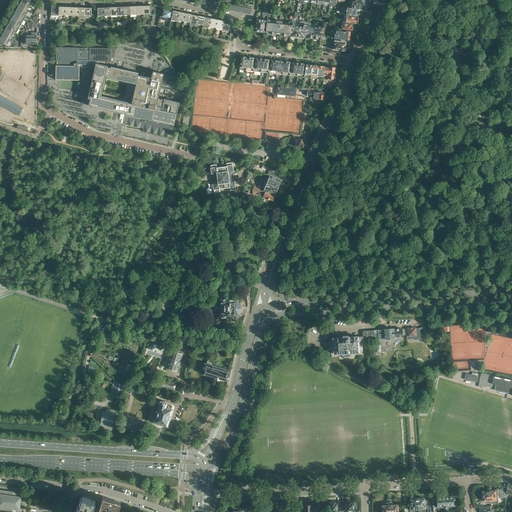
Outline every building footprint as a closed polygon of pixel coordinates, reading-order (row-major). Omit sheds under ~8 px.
[(344,0),(345,2),(344,7),(347,7),(358,9),(358,8),(359,8),(360,3),(364,4),(364,2),(363,2),(364,1),(364,0),(344,0)] [(21,1),(19,6),(27,10),(29,6),(21,1)] [(152,16),(154,7),(149,7),(149,5),(143,6),(143,14),(150,14),(150,15),(152,16)] [(29,11),(27,10),(19,6),(16,10),(26,15),(29,11)] [(342,14),(346,14),(357,15),(359,14),(359,12),(358,11),(358,9),(347,7),(344,7),(343,7),(342,14)] [(173,11),(163,9),(162,12),(161,12),(159,19),(167,21),(168,18),(171,19),(173,11)] [(16,10),(14,14),(23,20),(26,15),(16,10)] [(173,11),(171,19),(177,21),(179,11),(173,10),(173,11)] [(179,11),(177,21),(181,21),(181,20),(184,21),(186,13),(179,11)] [(186,13),(184,21),(191,22),(192,14),(186,13)] [(14,14),(11,19),(19,24),(21,24),(23,20),(14,14)] [(198,15),(197,23),(203,25),(205,17),(198,15)] [(346,22),(357,23),(357,22),(357,20),(357,19),(357,17),(347,15),(343,15),(343,21),(346,22)] [(291,25),(290,34),(290,33),(292,33),(292,35),(297,36),(299,23),(295,23),(295,21),(294,20),(295,16),(292,16),(292,20),(291,25)] [(205,17),(203,25),(209,26),(211,18),(205,17)] [(211,18),(209,26),(216,27),(218,19),(211,18)] [(11,19),(9,23),(18,29),(21,24),(19,24),(11,19)] [(265,20),(257,19),(256,25),(254,25),(253,30),(255,30),(255,31),(256,31),(257,31),(259,31),(260,31),(261,32),(262,32),(263,31),(264,32),(264,29),(265,29),(266,20),(265,20)] [(230,22),(224,21),(222,29),(222,31),(228,32),(229,30),(230,22)] [(285,23),(283,36),(284,36),(285,36),(287,37),(288,36),(289,34),(290,34),(291,25),(292,21),(289,21),(288,23),(285,22),(285,23)] [(299,23),(297,36),(303,37),(304,37),(305,37),(307,24),(307,23),(306,22),(300,21),(300,22),(299,22),(299,23)] [(341,24),(341,27),(341,29),(351,30),(353,30),(354,29),(354,27),(354,26),(351,26),(352,24),(345,23),(345,22),(339,21),(339,24),(341,24)] [(9,23),(6,28),(14,32),(16,33),(18,29),(9,23)] [(307,24),(305,37),(306,35),(307,35),(307,37),(308,37),(309,38),(311,38),(312,37),(314,25),(310,24),(310,23),(307,23),(307,24)] [(314,25),(312,37),(314,37),(314,38),(316,38),(317,38),(318,38),(318,37),(320,37),(320,36),(322,26),(318,26),(318,25),(314,25)] [(6,28),(3,32),(12,37),(14,32),(6,28)] [(334,38),(342,39),(349,40),(349,39),(350,39),(350,36),(349,35),(350,31),(346,30),(346,31),(344,31),(336,30),(334,30),(334,33),(332,33),(331,38),(334,38)] [(3,32),(1,37),(9,41),(12,37),(3,32)] [(1,37),(0,38),(0,44),(0,45),(1,43),(7,46),(9,41),(1,37)] [(331,40),(331,41),(330,48),(334,49),(334,50),(337,50),(337,49),(340,50),(340,51),(343,51),(343,50),(344,50),(345,50),(346,48),(346,47),(346,46),(345,45),(345,42),(343,42),(343,40),(340,40),(340,41),(334,40),(331,40)] [(103,43),(65,42),(65,44),(57,44),(57,47),(56,47),(56,60),(57,60),(106,61),(111,61),(111,57),(114,57),(115,44),(111,44),(111,45),(103,44),(103,43)] [(240,69),(241,70),(246,70),(248,57),(245,57),(244,56),(243,56),(242,56),(241,56),(240,63),(239,63),(239,65),(240,66),(240,69)] [(253,73),(253,76),(254,76),(255,71),(261,72),(262,59),(261,58),(260,57),(259,58),(256,58),(255,67),(254,66),(253,71),(253,73)] [(262,59),(261,72),(269,73),(269,68),(268,68),(269,60),(266,59),(265,58),(264,58),(263,59),(262,59)] [(269,73),(268,79),(270,79),(270,73),(276,73),(278,61),(277,60),(276,59),(275,59),(274,60),(271,60),(270,68),(269,68),(269,73)] [(106,61),(57,60),(57,66),(56,66),(56,79),(79,80),(79,67),(87,67),(95,68),(88,98),(90,98),(88,106),(125,114),(125,113),(128,102),(101,96),(105,76),(108,76),(110,68),(107,67),(107,66),(106,66),(106,61)] [(278,61),(276,73),(283,74),(284,61),(283,61),(283,60),(281,60),(280,61),(278,61)] [(290,71),(290,75),(297,76),(298,63),(298,62),(296,62),(295,63),(292,62),(291,71),(290,71)] [(298,63),(297,76),(304,77),(305,72),(304,72),(305,64),(302,63),(302,62),(300,62),(299,63),(298,63)] [(311,78),(310,83),(312,83),(313,78),(317,78),(318,65),(318,64),(316,64),(315,65),(312,65),(311,78)] [(318,65),(317,78),(323,79),(324,76),(323,76),(324,67),(325,67),(325,66),(322,66),(322,65),(320,64),(319,65),(318,65)] [(108,76),(108,77),(136,84),(132,103),(128,102),(125,113),(127,114),(126,115),(125,115),(123,123),(126,124),(143,128),(143,131),(171,137),(173,129),(171,128),(172,124),(173,124),(173,125),(174,125),(179,102),(164,99),(163,100),(158,98),(163,74),(164,74),(164,73),(152,71),(153,71),(151,78),(138,75),(138,72),(138,73),(111,67),(111,66),(110,68),(108,76)] [(324,76),(326,76),(326,78),(329,78),(329,80),(330,81),(332,81),(333,80),(333,79),(333,76),(334,76),(334,75),(335,73),(336,66),(332,66),(332,67),(328,67),(325,67),(324,67),(323,76),(324,76)] [(295,88),(278,86),(278,93),(295,95),(295,89),(294,89),(295,88)] [(308,87),(307,90),(307,96),(313,96),(313,98),(323,99),(323,96),(324,95),(324,94),(323,93),(324,92),(316,91),(314,91),(314,88),(308,87)] [(22,108),(7,99),(3,107),(18,115),(22,108)] [(192,116),(184,115),(182,125),(190,126),(192,116)] [(295,136),(295,137),(294,138),(296,139),(295,141),(296,141),(294,145),(301,148),(305,140),(295,136)] [(216,164),(211,165),(212,174),(210,174),(211,176),(215,175),(216,181),(211,182),(212,184),(213,184),(214,192),(220,192),(224,191),(224,188),(229,187),(230,190),(235,190),(234,181),(236,181),(236,179),(231,179),(230,173),(235,173),(235,171),(233,171),(232,162),(226,163),(227,166),(217,167),(216,164)] [(274,183),(279,185),(282,177),(274,173),(274,174),(269,171),(268,174),(266,178),(268,179),(268,180),(274,182),(274,183)] [(275,195),(279,185),(274,183),(274,182),(268,180),(267,179),(265,179),(264,179),(263,180),(262,181),(261,182),(261,183),(260,184),(260,185),(261,186),(261,187),(262,188),(263,189),(264,189),(263,191),(275,195)] [(275,195),(263,191),(260,189),(259,193),(260,194),(260,193),(262,194),(261,196),(272,201),(275,195)] [(221,299),(221,302),(224,302),(224,313),(222,313),(222,317),(237,317),(237,312),(239,312),(239,303),(237,303),(237,299),(221,299)] [(416,328),(416,327),(407,328),(407,331),(408,335),(407,335),(407,339),(413,339),(413,340),(420,339),(420,330),(422,330),(421,328),(416,328)] [(403,335),(408,335),(407,331),(407,328),(402,329),(402,328),(394,329),(393,329),(393,328),(384,329),(377,330),(373,330),(374,337),(367,337),(367,338),(367,341),(377,340),(377,339),(378,339),(379,340),(384,340),(385,339),(394,339),(394,338),(394,337),(403,337),(403,335)] [(343,337),(333,338),(333,344),(330,344),(330,348),(333,348),(334,354),(342,353),(342,355),(344,357),(350,356),(351,355),(351,353),(359,352),(359,350),(360,350),(360,346),(358,346),(358,342),(363,341),(363,338),(367,338),(367,337),(374,337),(373,330),(364,331),(362,332),(363,336),(358,337),(358,336),(348,337),(348,336),(346,336),(345,336),(343,336),(343,337)] [(172,351),(167,368),(177,371),(183,354),(172,351)] [(215,357),(209,355),(207,363),(205,362),(203,367),(229,376),(231,370),(213,365),(215,357)] [(228,381),(230,380),(230,377),(229,376),(203,367),(202,370),(205,371),(204,374),(228,381)] [(473,372),(472,374),(466,373),(465,379),(477,381),(478,372),(473,372)] [(511,379),(482,373),(479,387),(492,387),(493,382),(496,382),(495,390),(511,393),(511,379)] [(159,379),(154,378),(152,387),(159,389),(160,385),(175,389),(176,384),(159,379)] [(113,385),(110,394),(116,395),(118,387),(113,385)] [(156,403),(152,417),(156,418),(155,422),(167,426),(172,409),(171,409),(172,405),(166,404),(166,403),(161,401),(160,404),(156,403)] [(103,411),(100,426),(104,426),(103,428),(112,430),(113,426),(115,426),(117,415),(114,415),(115,410),(106,409),(106,411),(103,411)] [(0,511),(11,511),(12,509),(19,510),(21,497),(16,496),(16,492),(0,489),(0,511)] [(490,490),(489,491),(490,502),(490,503),(499,503),(499,498),(506,497),(507,494),(507,489),(493,490),(492,490),(491,490),(490,490)] [(482,501),(486,500),(486,503),(490,502),(489,491),(488,490),(487,490),(486,491),(482,491),(482,501)] [(95,500),(82,496),(76,511),(93,511),(94,511),(95,511),(96,507),(97,503),(95,502),(95,500)] [(149,511),(120,502),(114,500),(109,498),(104,497),(103,496),(97,511),(149,511)] [(437,502),(437,507),(431,507),(431,511),(435,511),(435,508),(437,508),(437,507),(443,506),(443,511),(445,511),(445,496),(436,497),(436,498),(435,498),(435,502),(437,502)] [(453,496),(445,496),(445,511),(447,511),(448,511),(448,506),(454,506),(455,506),(455,509),(456,509),(459,509),(459,503),(455,503),(455,504),(453,504),(453,501),(455,500),(454,496),(453,496)] [(417,498),(418,509),(424,509),(424,508),(425,508),(425,505),(425,500),(424,500),(424,498),(421,498),(420,497),(418,498),(417,498)] [(409,501),(410,506),(404,506),(404,511),(408,511),(408,510),(412,509),(412,510),(418,509),(417,498),(416,498),(414,498),(413,499),(410,499),(410,501),(409,501)] [(321,511),(321,510),(320,510),(314,507),(314,503),(312,503),(313,501),(313,499),(311,499),(303,500),(303,499),(301,500),(302,502),(302,503),(300,504),(301,508),(296,511),(321,511)] [(345,506),(341,507),(341,511),(349,511),(353,511),(352,511),(354,511),(353,502),(352,502),(351,501),(347,501),(347,502),(345,503),(345,506)] [(328,511),(341,511),(341,507),(337,507),(337,503),(335,503),(335,502),(330,502),(330,504),(328,504),(328,511)] [(391,502),(389,502),(389,511),(397,511),(397,504),(394,505),(394,504),(393,504),(393,503),(391,502)]
